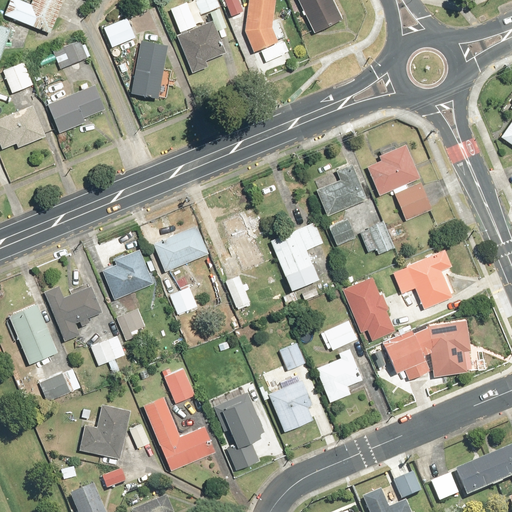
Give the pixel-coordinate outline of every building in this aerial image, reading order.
[(15,0),(8,0),(2,17),(48,35),(61,0),(30,0),(29,5),(15,0)] [(217,0),(193,0),(200,15),(220,6),(217,0)] [(243,0),(222,0),(229,14),(246,7),(243,0)] [(274,0),(247,0),(243,32),(252,54),(276,44),(271,30),(274,0)] [(295,0),(312,35),(341,22),(330,0),(295,0)] [(186,2),(170,8),(179,32),(195,25),(186,2)] [(128,17),(103,27),(111,48),(136,38),(128,17)] [(224,55),(211,22),(175,36),(190,74),(206,68),(204,62),(224,55)] [(0,58),(10,30),(0,27),(0,58)] [(54,51),(61,68),(87,58),(80,41),(54,51)] [(157,100),(166,47),(138,42),(129,96),(157,100)] [(23,62),(3,71),(12,92),(33,84),(23,62)] [(93,87),(45,106),(57,135),(83,124),(82,120),(103,112),(93,87)] [(511,119),(499,138),(511,147),(511,101),(507,109),(511,112),(511,119)] [(31,107),(0,119),(0,149),(0,151),(14,145),(15,149),(43,138),(31,107)] [(379,155),(365,161),(378,191),(419,174),(404,139),(377,151),(379,155)] [(314,186),(325,211),(365,195),(350,159),(335,166),(339,175),(314,186)] [(247,211),(219,222),(241,274),(268,262),(247,211)] [(314,216),(268,236),(289,284),(316,272),(304,246),(324,238),(314,216)] [(346,217),(328,226),(337,245),(355,236),(346,217)] [(196,221),(151,239),(163,269),(208,251),(196,221)] [(359,231),(368,251),(375,248),(378,253),(394,247),(383,221),(359,231)] [(114,261),(100,267),(112,295),(152,279),(137,245),(112,255),(114,261)] [(443,245),(404,261),(422,305),(452,293),(441,266),(450,262),(443,245)] [(378,291),(370,272),(340,285),(359,329),(366,326),(370,337),(393,327),(385,307),(388,306),(381,289),(378,291)] [(239,274),(225,281),(237,308),(251,302),(239,274)] [(57,282),(42,288),(62,338),(78,331),(74,320),(102,309),(91,281),(61,293),(57,282)] [(188,287),(170,294),(178,314),(197,306),(188,287)] [(34,300),(6,311),(26,360),(54,349),(34,300)] [(137,307),(116,316),(126,339),(147,330),(137,307)] [(349,319),(323,330),(331,349),(357,339),(349,319)] [(414,364),(418,375),(430,370),(433,375),(468,373),(463,351),(470,351),(467,319),(427,324),(428,328),(415,334),(413,331),(383,342),(396,371),(414,364)] [(118,336),(91,347),(98,364),(125,353),(118,336)] [(297,342),(279,350),(287,369),(305,361),(297,342)] [(338,353),(313,363),(328,398),(349,389),(347,382),(361,376),(348,344),(336,348),(338,353)] [(242,362),(210,376),(221,399),(253,385),(242,362)] [(172,372),(170,367),(162,371),(175,403),(195,394),(184,367),(172,372)] [(73,368),(38,383),(46,401),(81,387),(73,368)] [(301,375),(266,390),(282,429),(312,417),(306,403),(312,401),(301,375)] [(223,444),(234,470),(260,459),(250,436),(263,430),(245,389),(216,402),(232,440),(223,444)] [(161,391),(140,400),(168,467),(214,448),(203,421),(178,432),(161,391)] [(82,422),(77,446),(119,455),(129,406),(99,400),(94,424),(82,422)] [(141,423),(129,429),(137,447),(150,442),(141,423)] [(511,441),(452,465),(464,493),(511,473),(511,441)] [(121,469),(102,476),(107,488),(126,481),(121,469)] [(106,511),(93,481),(67,491),(76,511),(106,511)] [(362,493),(368,511),(410,511),(405,498),(388,505),(381,486),(362,493)] [(165,492),(128,507),(130,511),(169,511),(173,511),(165,492)]
